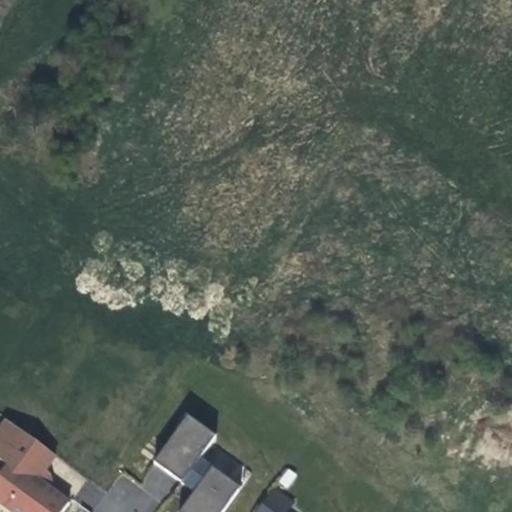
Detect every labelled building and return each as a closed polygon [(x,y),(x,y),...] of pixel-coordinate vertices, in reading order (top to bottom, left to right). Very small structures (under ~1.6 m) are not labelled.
[(185,482),(203,459),(220,437),(193,416),(158,462),(185,482)] [(9,468),(0,479),(0,502),(13,511),(67,511),(72,505),(51,490),(44,485),(47,482),(52,475),(47,471),(57,458),(8,423),(0,434),(0,439),(11,448),(1,462),(9,468)] [(11,448),(0,439),(0,461),(1,462),(11,448)] [(203,459),(185,482),(192,488),(198,492),(183,511),(226,511),(244,488),(203,459)] [(0,479),(9,468),(1,462),(0,462),(0,479)] [(50,484),(47,482),(44,485),(51,490),(54,487),(50,484)] [(284,511),(291,500),(269,487),(254,511),(284,511)]
